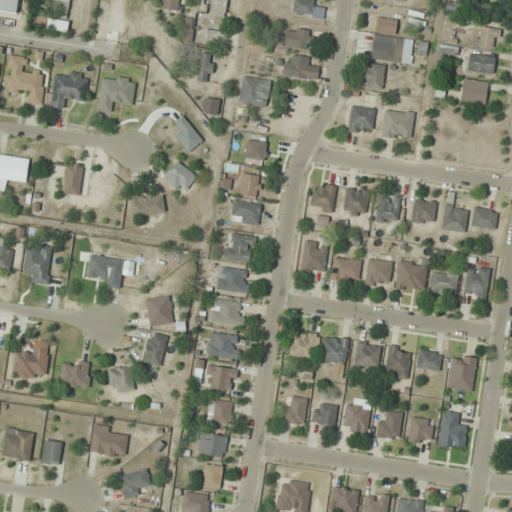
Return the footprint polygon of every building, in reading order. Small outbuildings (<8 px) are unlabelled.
[(18,0),(0,0),(0,10),(17,13),(18,0)] [(52,0),(52,18),(69,19),(70,0),(52,0)] [(178,10),(179,0),(164,0),(163,8),(178,10)] [(227,0),(204,0),(201,13),(223,19),(227,0)] [(314,0),(293,0),(292,13),(313,15),(314,0)] [(191,42),(194,18),(183,17),(180,40),(191,42)] [(397,20),(377,17),(375,34),(373,34),(370,59),(402,62),(405,38),(395,37),(397,20)] [(499,29),(480,26),(477,45),(497,48),(499,29)] [(278,29),(278,48),(312,48),(312,29),(278,29)] [(457,59),(457,45),(438,45),(438,59),(457,59)] [(214,55),(202,53),(197,80),(209,82),(214,55)] [(495,57),(469,53),(467,70),(493,73),(495,57)] [(281,62),(286,81),(318,73),(316,66),(311,67),(307,54),(281,62)] [(27,103),(42,104),(45,72),(25,70),(26,57),(8,55),(5,90),(28,93),(27,103)] [(382,89),(385,65),(368,63),(365,87),(382,89)] [(55,74),(50,106),(63,108),(64,99),(85,102),(89,75),(68,72),(67,76),(55,74)] [(238,102),(264,107),(267,95),(260,94),(263,80),(243,76),(238,102)] [(488,82),(463,79),(460,102),(486,104),(488,82)] [(220,99),(204,98),(203,114),(219,114),(220,99)] [(373,108),(349,108),(349,132),(373,132),(373,108)] [(381,136),(410,141),(414,113),(385,109),(381,136)] [(29,159),(0,154),(0,178),(25,183),(29,159)] [(181,195),(196,177),(177,161),(162,178),(181,195)] [(79,195),(83,166),(67,164),(63,193),(79,195)] [(238,195),(258,198),(262,176),(242,173),(238,195)] [(310,208),(332,213),(337,187),(315,183),(310,208)] [(344,213),(367,216),(370,191),(346,188),(344,213)] [(164,193),(129,193),(129,214),(164,214),(164,193)] [(375,220),(397,223),(400,198),(379,195),(375,220)] [(411,220),(433,224),(436,202),(415,198),(411,220)] [(259,224),(261,203),(233,201),(231,222),(259,224)] [(463,233),(469,209),(447,203),(440,228),(463,233)] [(498,212),(475,207),(471,225),(494,230),(498,212)] [(250,262),(254,237),(229,233),(225,259),(250,262)] [(328,244),(305,241),(300,272),(323,276),(328,244)] [(0,269),(11,270),(11,245),(0,245),(0,269)] [(49,285),(53,247),(39,246),(38,254),(25,253),(23,272),(32,273),(31,283),(49,285)] [(120,288),(124,259),(90,254),(87,275),(106,277),(105,286),(120,288)] [(330,279),(358,282),(361,260),(334,256),(330,279)] [(391,261),(367,260),(365,285),(390,287),(391,261)] [(396,289),(423,292),(426,265),(399,261),(396,289)] [(490,270),(468,266),(463,297),(485,300),(490,270)] [(216,290),(246,294),(249,271),(219,267),(216,290)] [(458,276),(431,271),(428,292),(455,296),(458,276)] [(146,298),(150,326),(173,323),(169,295),(146,298)] [(241,327),(246,304),(214,298),(209,321),(241,327)] [(143,363),(161,366),(166,336),(148,333),(143,363)] [(208,355),(238,358),(240,336),(210,333),(208,355)] [(290,356),(317,358),(318,334),(292,333),(290,356)] [(344,366),(348,339),(324,336),(321,362),(344,366)] [(12,376),(46,379),(48,341),(35,340),(34,351),(14,349),(12,376)] [(354,364),(377,369),(381,345),(358,341),(354,364)] [(409,347),(386,347),(386,377),(409,377),(409,347)] [(438,372),(442,354),(419,349),(416,367),(438,372)] [(447,388),(471,392),(477,358),(452,354),(447,388)] [(234,392),(237,369),(207,365),(204,388),(234,392)] [(134,391),(134,367),(109,367),(109,391),(134,391)] [(282,422),(304,425),(307,398),(285,396),(282,422)] [(207,422),(230,425),(233,402),(210,399),(207,422)] [(310,424),(332,429),(338,407),(316,402),(310,424)] [(370,407),(345,404),(343,432),(367,434),(370,407)] [(385,419),(378,419),(376,437),(398,440),(402,413),(386,411),(385,419)] [(438,447),(464,449),(467,425),(458,424),(460,413),(442,411),(438,447)] [(408,442),(431,445),(434,420),(411,417),(408,442)] [(1,458),(29,462),(34,433),(5,428),(1,458)] [(124,459),(128,436),(93,429),(89,453),(124,459)] [(229,438),(202,432),(197,453),(224,459),(229,438)] [(58,467),(62,443),(45,439),(41,464),(58,467)] [(219,490),(223,467),(205,464),(201,487),(219,490)] [(124,497),(152,492),(147,469),(119,475),(124,497)] [(307,511),(310,481),(279,479),(277,511),(280,511),(307,511)] [(331,511),(357,511),(357,488),(331,488),(331,511)] [(181,511),(209,511),(211,495),(183,492),(181,511)] [(387,511),(389,495),(366,492),(363,511),(387,511)]
